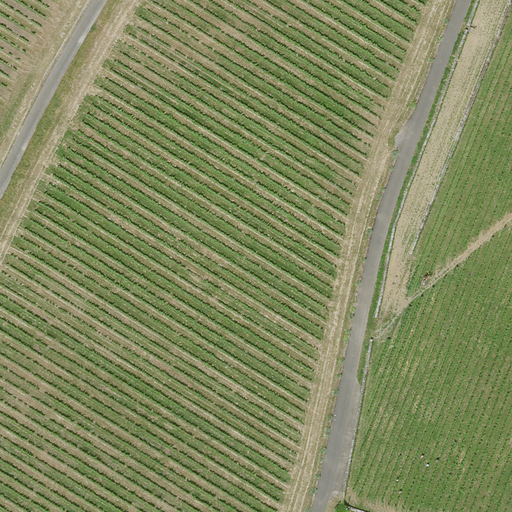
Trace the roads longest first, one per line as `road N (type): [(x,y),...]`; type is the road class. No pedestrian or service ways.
road 1 (unclassified): [(469,0),(394,199),(317,511)]
road 2 (unclassified): [(0,191),(98,0)]
